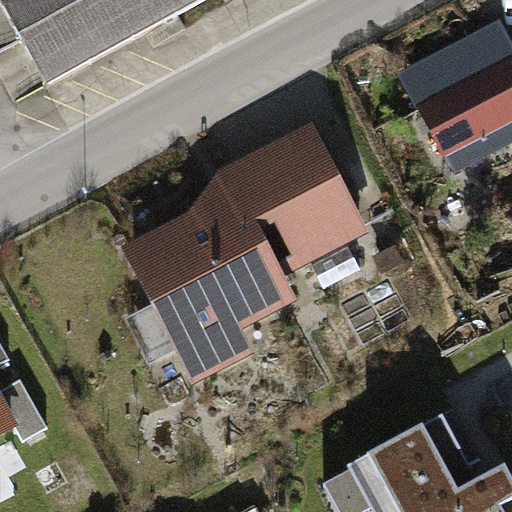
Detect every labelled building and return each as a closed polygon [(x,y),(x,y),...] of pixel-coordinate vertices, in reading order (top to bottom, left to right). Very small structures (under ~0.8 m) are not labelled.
[(0,0),(0,57),(21,100),(203,0),(0,0)] [(511,54),(500,31),(404,79),(454,178),(511,148),(511,54)] [(243,208),(139,260),(199,378),(247,353),(237,334),(283,311),(265,276),(356,230),(312,143),(231,184),(243,208)] [(31,439),(52,428),(30,383),(9,393),(31,439)] [(481,498),(443,430),(351,480),(368,511),(511,511),(511,492),(507,484),(481,498)]
